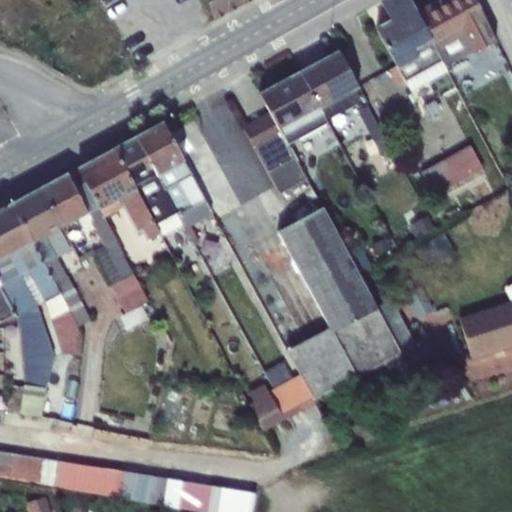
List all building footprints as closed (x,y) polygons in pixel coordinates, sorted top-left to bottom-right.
[(206,0),(213,18),(247,0),(206,0)] [(431,41),(417,13),(409,0),(383,0),(380,2),(392,22),(376,31),(396,66),(397,67),(398,66),(418,57),(414,50),(431,41)] [(472,51),(473,53),(484,46),(494,41),(475,0),(439,0),(417,13),(431,41),(432,45),(433,44),(461,29),(472,51)] [(444,66),(472,51),(461,29),(433,44),(444,66)] [(418,57),(398,66),(405,80),(411,91),(447,71),(444,66),(433,44),(432,45),(431,41),(414,50),(418,57)] [(338,52),(299,73),(319,107),(357,87),(338,52)] [(397,67),(396,66),(389,70),(397,84),(405,80),(398,66),(397,67)] [(319,107),(299,73),(260,94),(269,112),(282,135),(322,113),(319,107)] [(491,107),(475,103),(474,113),(490,117),(491,107)] [(304,179),(286,144),(282,135),(269,112),(243,127),(279,194),(304,179)] [(371,112),(359,117),(368,136),(380,130),(371,112)] [(327,122),(322,113),(282,135),(286,144),(327,122)] [(162,122),(136,137),(157,175),(183,161),(162,122)] [(136,137),(114,149),(135,186),(156,175),(157,175),(136,137)] [(435,196),(482,170),(470,145),(421,172),(435,196)] [(78,169),(81,175),(98,207),(99,210),(118,199),(136,190),(135,186),(114,149),(78,169)] [(157,175),(156,175),(176,212),(182,224),(184,227),(190,224),(211,213),(204,199),(183,161),(157,175)] [(67,175),(42,188),(62,226),(79,217),(86,213),(69,180),(67,175)] [(69,180),(86,213),(98,207),(81,175),(69,180)] [(161,236),(182,224),(176,212),(156,175),(135,186),(136,190),(160,233),(161,236)] [(42,188),(13,204),(33,242),(46,235),(62,226),(42,188)] [(147,240),(160,233),(136,190),(118,199),(123,207),(136,231),(141,228),(147,240)] [(103,217),(123,207),(118,199),(99,210),(103,217)] [(13,204),(0,211),(0,235),(10,255),(33,242),(13,204)] [(99,210),(98,207),(86,213),(79,217),(84,227),(91,223),(103,246),(92,252),(110,286),(125,313),(142,304),(148,301),(123,254),(103,217),(99,210)] [(323,209),(278,233),(329,329),(332,334),(333,333),(376,310),(323,209)] [(428,216),(409,226),(415,239),(434,230),(428,216)] [(190,224),(184,227),(193,246),(198,243),(190,224)] [(446,233),(419,247),(430,267),(457,252),(446,233)] [(0,235),(0,260),(10,255),(0,235)] [(33,242),(77,327),(89,321),(67,275),(66,275),(46,235),(33,242)] [(10,255),(36,306),(46,301),(61,352),(79,354),(82,337),(77,327),(33,242),(10,255)] [(10,255),(0,260),(0,287),(15,315),(16,317),(18,316),(25,386),(45,388),(53,357),(53,355),(36,306),(10,255)] [(420,285),(404,294),(417,319),(434,309),(420,285)] [(0,287),(0,322),(15,315),(0,287)] [(391,299),(376,310),(400,353),(416,344),(391,299)] [(511,301),(459,318),(472,360),(511,346),(511,301)] [(150,319),(142,304),(125,313),(119,316),(127,331),(150,319)] [(400,353),(376,310),(333,333),(355,376),(365,396),(410,375),(400,353)] [(355,376),(333,333),(332,334),(329,329),(287,350),(300,375),(313,398),(355,376)] [(288,416),(315,402),(313,398),(300,375),(291,380),(283,364),(270,371),(278,387),(273,390),(288,416)] [(264,384),(248,392),(253,402),(249,404),(263,430),(283,419),(264,384)] [(20,414),(23,387),(9,385),(5,412),(20,414)] [(45,388),(25,386),(20,414),(41,417),(45,388)] [(251,511),(254,493),(0,451),(0,479),(87,493),(103,492),(104,494),(207,511),(251,511)] [(54,511),(48,494),(28,501),(31,511),(54,511)]
